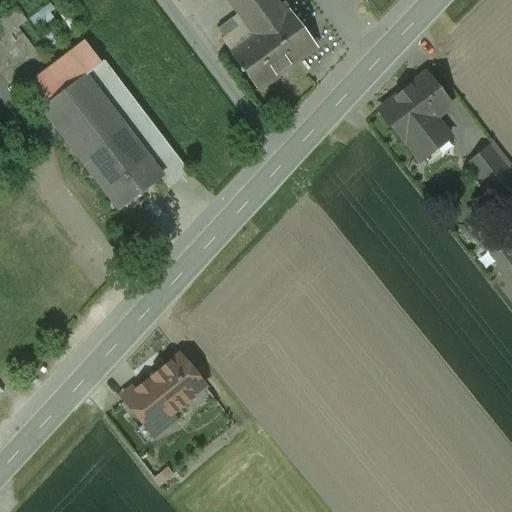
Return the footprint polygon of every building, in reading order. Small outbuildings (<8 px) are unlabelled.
[(273,0),(228,0),(245,21),(256,36),(284,15),(273,0)] [(16,9),(0,20),(0,38),(15,27),(17,29),(26,22),(16,9)] [(256,36),(232,54),(258,90),(315,48),(288,12),(284,15),(256,36)] [(245,21),(221,39),(232,54),(256,36),(245,21)] [(15,27),(0,38),(0,69),(5,76),(35,53),(17,29),(15,27)] [(102,66),(84,43),(27,87),(44,108),(42,110),(42,111),(43,110),(119,210),(118,210),(119,211),(160,179),(169,172),(170,172),(180,164),(104,64),(102,66)] [(425,75),(379,111),(404,143),(405,142),(420,161),(449,138),(434,119),(450,107),(425,75)] [(507,171),(488,147),(476,156),(487,171),(495,180),(507,171)] [(169,172),(160,179),(167,189),(187,174),(180,164),(170,172),(169,172)] [(495,180),(487,171),(478,178),(493,197),(511,182),(511,177),(507,171),(495,180)] [(511,255),(489,226),(476,236),(499,265),(511,255)] [(179,356),(165,366),(166,367),(145,384),(170,415),(204,387),(179,356)] [(145,384),(124,400),(144,425),(148,421),(158,433),(175,420),(170,415),(145,384)]
